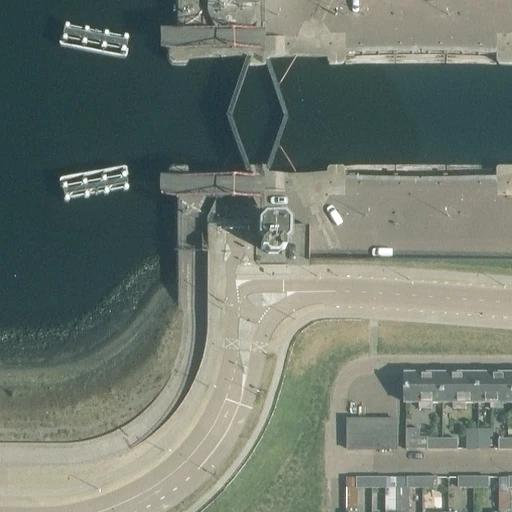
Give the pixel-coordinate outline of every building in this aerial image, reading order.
[(511,35),(509,39),(497,38),(332,38),(324,28),(336,0),(318,0),(308,25),(304,25),(297,40),(178,39),(167,39),(167,64),(169,68),(186,68),(188,65),(188,61),(191,61),(191,59),(228,59),(248,60),(251,60),(251,62),(253,62),(253,66),(254,68),(262,68),(263,66),(263,62),(265,62),(265,60),(325,61),(325,63),(327,63),(327,67),(329,68),(341,69),(345,66),(345,60),(346,60),(346,58),(397,57),(451,57),(492,59),(493,61),(496,61),(496,66),(498,69),(511,69),(511,68),(511,35)] [(511,166),(509,165),(498,165),(496,166),(495,168),(495,175),(418,177),(344,175),(344,168),(343,166),(341,165),(329,165),(326,165),(325,167),(325,171),(285,172),(267,171),(264,165),(248,165),(246,171),(187,171),(188,169),(185,166),(169,166),(167,169),(167,198),(297,198),(304,213),(308,213),(328,259),(343,252),(324,210),(333,200),(497,200),(509,200),(511,202),(511,166)] [(284,244),(280,240),(284,237),(284,224),(280,220),(264,220),(260,224),(260,238),(263,240),(260,244),(260,250),(263,250),(267,254),(276,254),(280,250),(284,250),(284,244)] [(511,373),(478,374),(478,404),(490,404),(490,409),(503,409),(503,405),(511,404),(511,373)] [(405,404),(406,404),(419,404),(419,409),(432,409),(432,404),(443,404),(443,374),(405,374),(405,404)] [(443,374),(443,404),(453,404),(453,409),(466,409),(466,404),(478,404),(478,374),(443,374)] [(346,451),(397,451),(397,419),(346,419),(346,451)] [(427,451),(442,451),(442,439),(421,439),(421,437),(419,437),(419,429),(406,429),(405,450),(427,450),(427,451)] [(466,450),(478,450),(478,429),(466,429),(466,450)] [(491,430),(478,429),(478,450),(491,450),(491,430)] [(457,439),(442,439),(442,451),(457,451),(457,439)] [(498,451),(511,450),(511,439),(498,440),(498,451)] [(371,478),(346,478),(346,509),(357,509),(357,489),(371,489),(371,478)] [(398,511),(398,478),(371,478),(371,489),(385,489),(385,511),(398,511)] [(426,478),(398,478),(398,511),(408,511),(408,489),(426,489),(426,478)] [(448,511),(448,478),(426,478),(426,489),(437,489),(436,511),(448,511)] [(458,489),(473,489),(473,478),(458,478),(458,489)] [(488,478),(473,478),(473,489),(488,489),(488,478)] [(509,489),(511,488),(511,478),(498,478),(498,510),(509,510),(509,489)]
